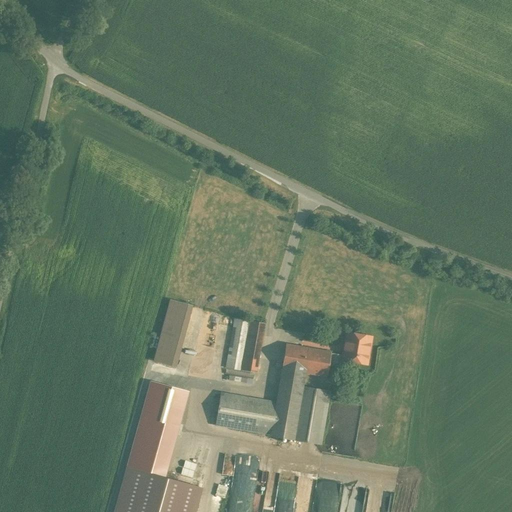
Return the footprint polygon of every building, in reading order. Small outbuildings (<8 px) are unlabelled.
[(192,306),(169,300),(153,361),(175,367),(192,306)] [(263,323),(234,318),(225,368),(233,369),(248,371),(255,373),(263,323)] [(344,356),(330,353),(328,365),(346,368),(347,361),(366,364),(370,337),(346,333),(344,343),(346,344),(344,356)] [(330,353),(286,345),(282,369),(304,373),(326,376),(328,365),(330,353)] [(248,371),(233,369),(230,387),(245,389),(248,371)] [(329,392),(301,387),(304,373),(282,369),(276,403),(271,434),(271,436),(320,444),(329,392)] [(276,403),(220,394),(215,425),(271,434),(276,403)] [(193,511),(200,490),(125,470),(113,511),(193,511)]
